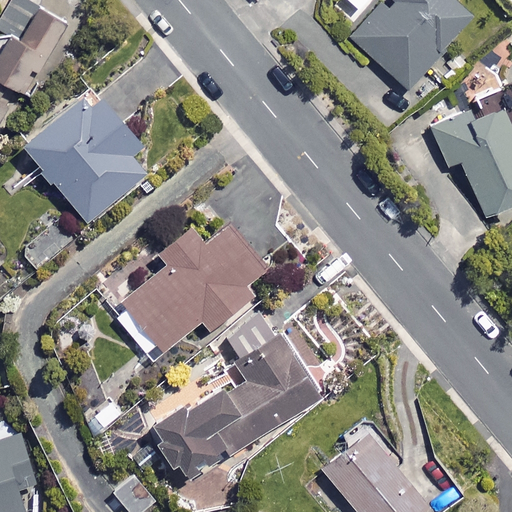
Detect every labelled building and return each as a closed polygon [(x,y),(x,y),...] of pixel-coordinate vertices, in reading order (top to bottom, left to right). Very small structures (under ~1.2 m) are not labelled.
[(62,17),(31,0),(6,0),(0,11),(0,112),(15,85),(22,89),(62,17)] [(468,11),(457,0),(384,0),(350,34),(402,85),(440,47),(436,43),(468,11)] [(138,139),(97,90),(83,102),(76,94),(20,141),(84,218),(144,167),(128,147),(138,139)] [(511,195),(511,132),(495,96),(429,126),(446,164),(458,158),(481,209),(511,195)] [(204,235),(188,217),(154,247),(164,259),(109,308),(151,357),(198,316),(207,325),(248,289),(240,281),(263,261),(224,217),(204,235)] [(66,242),(50,224),(22,250),(38,268),(66,242)] [(177,456),(191,476),(318,390),(263,308),(220,337),(242,370),(218,386),(215,382),(185,402),(177,391),(147,411),(158,428),(149,434),(168,462),(177,456)] [(407,511),(427,496),(365,421),(316,461),(358,511),(407,511)] [(32,482),(18,429),(0,434),(0,511),(12,511),(22,510),(16,487),(32,482)] [(132,511),(153,496),(132,469),(110,486),(130,511),(132,511)]
